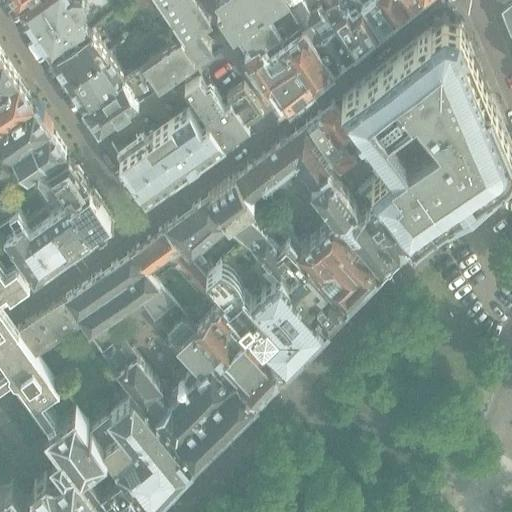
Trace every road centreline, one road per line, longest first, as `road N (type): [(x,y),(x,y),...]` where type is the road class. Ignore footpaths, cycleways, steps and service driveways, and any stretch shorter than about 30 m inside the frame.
road 1 (residential): [(137,225),(447,0)]
road 2 (residential): [(511,195),(424,255),(282,400)]
road 3 (residential): [(0,17),(137,225)]
road 4 (residential): [(493,436),(314,415),(282,400)]
road 5 (residential): [(0,320),(137,225)]
road 6 (residential): [(282,400),(174,511)]
road 7 (residential): [(493,436),(377,511)]
